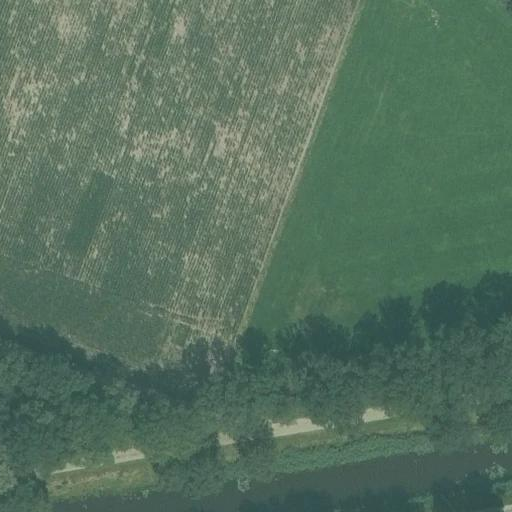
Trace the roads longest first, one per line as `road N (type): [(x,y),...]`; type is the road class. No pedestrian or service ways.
road 1 (track): [(0,343),(139,397),(261,432),(511,392)]
road 2 (unclassified): [(0,474),(261,432)]
